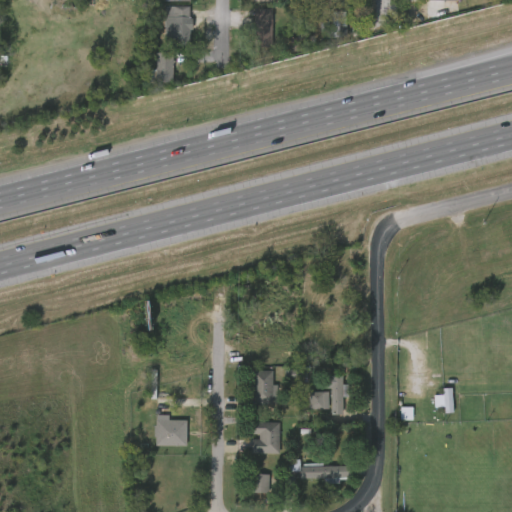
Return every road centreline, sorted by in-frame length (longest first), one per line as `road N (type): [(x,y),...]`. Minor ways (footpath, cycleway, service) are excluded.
road 1 (motorway): [(0,264),(511,133)]
road 2 (motorway): [(460,81),(0,199)]
road 3 (residential): [(395,226),(384,246),(381,483),(356,511)]
road 4 (residential): [(224,296),(221,511)]
road 5 (residential): [(395,226),(511,191)]
